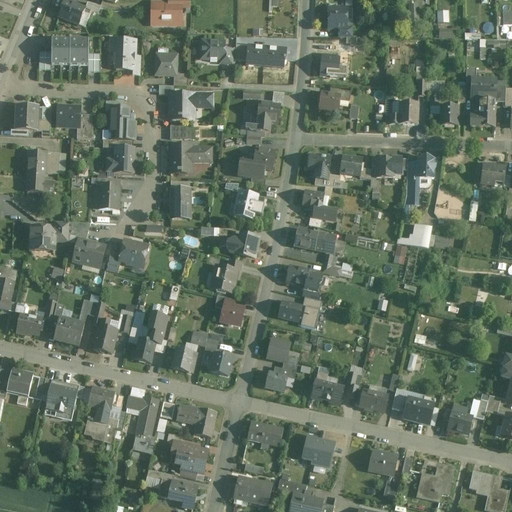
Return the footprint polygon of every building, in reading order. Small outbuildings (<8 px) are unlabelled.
[(170,0),(170,4),(162,4),(162,8),(153,8),(153,23),(162,23),(162,27),(171,27),(171,23),(180,23),(180,9),(190,9),(190,0),(170,0)] [(85,10),(66,2),(65,1),(58,19),(59,19),(59,18),(78,26),(78,27),(86,10),(85,10)] [(86,10),(78,27),(85,30),(92,10),(100,13),(101,8),(88,4),(85,10),(86,10)] [(417,6),(409,7),(410,24),(418,24),(417,6)] [(339,10),(329,10),(329,30),(339,30),(347,30),(347,29),(346,10),(345,10),(342,7),(339,10)] [(437,24),(449,23),(449,11),(437,12),(437,24)] [(511,13),(496,14),(497,28),(511,27),(511,13)] [(352,29),(347,29),(347,30),(339,30),(339,39),(353,39),(352,29)] [(472,49),(480,49),(480,59),(485,59),(485,38),(472,38),(472,49)] [(486,40),(486,49),(498,49),(499,40),(486,40)] [(61,41),(51,41),(51,67),(61,67),(61,41)] [(70,41),(61,41),(61,67),(70,67),(70,41)] [(79,41),(70,41),(70,67),(79,67),(79,41)] [(89,42),(79,41),(79,67),(88,68),(88,56),(89,42)] [(136,43),(111,42),(110,54),(116,55),(116,72),(125,72),(126,69),(129,69),(130,69),(131,66),(135,66),(135,59),(136,43)] [(225,44),(202,43),(202,55),(202,57),(210,57),(210,64),(217,64),(217,60),(219,62),(220,62),(222,60),(225,60),(225,51),(225,44)] [(248,48),(236,47),(235,51),(235,63),(246,64),(248,48)] [(399,59),(399,47),(390,47),(390,59),(399,59)] [(286,51),(248,48),(246,64),(246,67),(283,70),(283,63),(285,63),(286,51)] [(235,51),(225,51),(225,60),(226,61),(226,65),(235,66),(235,63),(235,51)] [(349,53),(337,52),(336,60),(327,59),(327,63),(321,63),(320,77),(330,78),(330,79),(337,79),(347,80),(349,53)] [(177,57),(156,56),(155,77),(174,78),(176,78),(176,76),(177,57)] [(140,59),(135,59),(135,66),(131,66),(130,69),(129,69),(128,77),(139,77),(139,76),(140,76),(141,60),(140,60),(140,59)] [(481,83),(476,83),(476,70),(466,69),(466,85),(472,85),(471,100),(480,100),(479,117),(471,117),(471,128),(495,129),(495,104),(496,87),(496,83),(494,81),(483,81),(481,83)] [(426,75),(416,75),(416,83),(419,83),(426,83),(426,75)] [(188,76),(176,76),(176,78),(174,78),(173,88),(174,88),(187,89),(188,76)] [(173,88),(159,87),(159,96),(170,96),(173,96),(174,96),(174,88),(173,88)] [(506,87),(496,87),(495,104),(505,104),(506,90),(506,87)] [(350,95),(338,93),(337,94),(336,94),(336,96),(340,96),(340,101),(349,103),(350,95)] [(336,96),(329,95),(329,96),(321,95),(321,99),(318,99),(317,107),(320,107),(319,112),(338,114),(340,101),(340,96),(336,96)] [(436,95),(430,95),(430,108),(438,108),(438,95),(436,95)] [(174,96),(173,96),(170,96),(170,119),(189,119),(189,108),(202,108),(202,109),(212,109),(212,97),(193,97),(193,96),(174,96)] [(124,102),(106,101),(105,113),(111,113),(111,112),(122,112),(122,109),(124,109),(124,102)] [(272,105),(258,104),(256,133),(265,134),(270,135),(271,124),(279,125),(280,107),(272,107),(272,105)] [(418,106),(399,105),(399,117),(399,126),(418,127),(418,106)] [(38,109),(16,108),(16,132),(37,133),(38,121),(38,109)] [(359,109),(351,108),(349,120),(357,120),(359,109)] [(458,108),(441,108),(441,127),(458,128),(458,108)] [(80,110),(57,109),(56,128),(79,129),(80,110)] [(122,112),(111,112),(111,113),(110,142),(115,143),(133,143),(134,143),(134,142),(133,142),(134,136),(135,136),(135,124),(128,124),(129,112),(122,112)] [(92,117),(83,117),(82,141),(91,141),(92,117)] [(399,117),(389,117),(389,126),(399,126),(399,117)] [(51,122),(38,121),(37,133),(42,133),(42,139),(50,140),(51,122)] [(190,127),(170,128),(170,141),(190,141),(190,127)] [(133,143),(115,143),(114,162),(107,162),(106,173),(113,173),(113,174),(133,175),(134,149),(133,149),(133,143)] [(192,147),(170,147),(170,173),(191,173),(191,161),(202,161),(202,162),(212,162),(211,150),(192,150),(192,147)] [(269,152),(259,150),(258,152),(256,152),(254,166),(254,169),(264,170),(272,172),(275,155),(269,154),(269,152)] [(60,155),(30,154),(29,177),(44,178),(45,176),(59,176),(60,155)] [(321,157),(320,159),(310,158),(308,171),(320,172),(328,174),(331,158),(321,157)] [(363,161),(353,159),(353,160),(343,159),(340,175),(360,178),(361,170),(363,161)] [(401,160),(392,160),(392,162),(394,162),(393,177),(402,178),(402,172),(401,161),(401,160)] [(378,161),(378,170),(376,169),(375,175),(375,179),(376,179),(393,180),(393,177),(394,162),(392,162),(378,161)] [(434,161),(418,161),(418,166),(407,165),(406,198),(405,206),(416,208),(418,199),(418,191),(426,191),(428,190),(429,189),(431,188),(431,186),(431,180),(434,180),(434,161)] [(254,166),(241,164),(239,177),(263,181),(264,170),(254,169),(254,166)] [(506,169),(483,166),(481,185),(503,188),(506,169)] [(371,172),(361,170),(360,178),(359,180),(371,182),(371,174),(371,172)] [(318,180),(316,179),(315,188),(321,188),(322,181),(326,181),(327,177),(328,177),(328,174),(320,172),(318,180)] [(44,178),(29,177),(28,193),(43,194),(44,192),(54,192),(54,183),(44,182),(44,178)] [(328,177),(327,177),(326,181),(322,181),(321,188),(332,190),(334,177),(328,177)] [(340,178),(334,177),(332,190),(342,191),(344,183),(340,183),(340,178)] [(239,186),(226,185),(225,191),(237,194),(239,186)] [(120,187),(109,186),(102,187),(100,186),(99,211),(119,212),(120,187)] [(171,190),(170,190),(170,198),(172,198),(172,205),(170,205),(170,221),(190,221),(190,190),(171,190)] [(376,190),(373,190),(372,201),(380,202),(380,190),(376,190)] [(257,198),(240,193),(234,216),(252,220),(257,198)] [(324,196),(305,193),(302,207),(315,210),(322,211),(324,196)] [(322,211),(315,210),(314,219),(322,221),(326,221),(327,218),(336,220),(337,212),(327,210),(327,211),(322,211)] [(322,221),(314,219),(310,218),(309,228),(320,230),(322,221)] [(70,224),(55,223),(54,234),(55,234),(55,238),(69,239),(69,236),(70,224)] [(90,225),(70,224),(69,236),(75,238),(74,247),(77,248),(78,241),(86,243),(90,225)] [(145,226),(145,235),(161,235),(161,226),(145,226)] [(49,229),(31,229),(30,250),(52,251),(54,249),(55,238),(55,234),(54,234),(53,234),(49,229)] [(235,231),(219,230),(219,238),(235,238),(235,231)] [(318,236),(298,231),(294,248),(315,252),(318,236)] [(430,236),(415,233),(412,244),(405,242),(404,246),(427,251),(430,236)] [(259,240),(241,236),(239,243),(233,241),(228,244),(227,250),(230,255),(255,260),(257,252),(256,252),(259,241),(259,240)] [(335,239),(318,236),(315,252),(325,254),(326,251),(329,249),(333,250),(335,239)] [(86,243),(78,241),(77,248),(73,263),(100,270),(105,248),(86,243)] [(120,257),(119,263),(124,264),(126,267),(131,268),(134,267),(143,269),(148,249),(123,243),(120,257)] [(396,246),(393,263),(403,265),(407,248),(396,246)] [(120,257),(110,255),(106,272),(116,275),(119,263),(120,257)] [(337,259),(326,257),(323,267),(324,268),(324,267),(334,270),(336,259),(337,259)] [(227,269),(216,267),(214,276),(217,277),(214,292),(232,296),(237,273),(239,273),(241,265),(228,262),(227,269)] [(334,270),(324,267),(324,268),(323,274),(339,278),(341,271),(334,270)] [(310,273),(290,268),(286,284),(305,289),(306,289),(310,273)] [(17,273),(0,269),(0,311),(8,313),(15,284),(14,284),(17,273)] [(321,275),(310,273),(306,289),(305,289),(304,293),(316,296),(316,295),(318,287),(320,286),(322,279),(320,276),(321,275)] [(180,289),(172,288),(169,301),(177,303),(180,289)] [(316,296),(304,293),(303,299),(309,301),(317,303),(317,302),(319,296),(316,295),(316,296)] [(234,301),(217,298),(214,309),(223,311),(224,306),(233,308),(234,301)] [(98,305),(83,301),(77,325),(84,327),(87,316),(95,318),(98,305)] [(317,303),(309,301),(307,312),(314,314),(317,303)] [(385,311),(387,302),(379,301),(378,310),(385,311)] [(49,302),(45,321),(52,322),(56,304),(49,302)] [(294,305),(288,304),(288,305),(282,304),(278,318),(299,323),(302,309),(293,307),(294,305)] [(57,305),(53,322),(52,322),(51,328),(57,330),(59,321),(60,321),(64,307),(57,305)] [(233,308),(224,306),(223,311),(221,323),(226,325),(225,326),(231,327),(232,326),(240,328),(244,311),(233,308)] [(42,319),(20,315),(16,334),(17,334),(17,333),(25,335),(25,336),(26,335),(38,337),(38,338),(39,338),(42,319)] [(167,319),(151,315),(149,324),(150,325),(148,331),(153,332),(150,343),(155,344),(161,345),(167,319)] [(131,318),(124,317),(120,333),(127,334),(131,318)] [(101,321),(95,319),(93,327),(98,328),(99,328),(108,330),(109,324),(101,322),(101,321)] [(60,321),(59,321),(57,330),(54,342),(78,348),(84,327),(77,325),(60,321)] [(144,329),(133,326),(130,335),(128,344),(138,346),(139,340),(141,341),(144,329)] [(57,330),(51,328),(48,341),(54,342),(57,330)] [(108,330),(99,328),(98,328),(93,352),(112,356),(117,332),(108,330)] [(511,330),(498,328),(497,335),(511,338),(511,330)] [(208,337),(194,333),(192,338),(207,341),(208,337)] [(207,341),(192,338),(191,345),(205,348),(207,341)] [(141,341),(139,340),(138,346),(136,353),(138,354),(136,361),(133,360),(133,361),(150,365),(151,364),(149,364),(151,353),(153,353),(155,344),(150,343),(141,341)] [(218,344),(207,341),(205,348),(206,348),(216,351),(218,344)] [(289,346),(272,342),(268,360),(284,364),(286,357),(287,358),(289,346)] [(216,351),(206,348),(204,354),(214,357),(215,355),(216,351)] [(197,355),(177,350),(172,369),(189,374),(192,362),(195,362),(197,355)] [(215,355),(214,357),(210,373),(228,378),(232,359),(215,355)] [(287,358),(286,357),(284,364),(282,372),(277,370),(275,376),(269,374),(265,389),(284,394),(287,379),(294,381),(299,360),(287,358)] [(511,359),(506,358),(503,370),(511,372),(511,359)] [(511,372),(503,370),(501,379),(511,381),(511,380),(511,372)] [(12,373),(1,371),(0,374),(0,388),(3,389),(4,383),(9,384),(12,373)] [(33,378),(12,373),(9,384),(7,395),(19,398),(17,405),(25,407),(25,408),(26,408),(28,399),(33,378)] [(328,377),(318,374),(312,400),(322,403),(322,401),(322,400),(325,385),(326,385),(328,377)] [(362,377),(350,374),(347,386),(349,387),(359,389),(362,377)] [(400,378),(392,376),(388,392),(396,394),(400,378)] [(46,381),(39,379),(36,396),(42,397),(46,381)] [(52,382),(46,381),(42,397),(48,398),(52,382)] [(69,386),(52,382),(48,398),(44,416),(71,422),(79,388),(69,386)] [(326,385),(325,385),(322,400),(322,401),(330,402),(329,404),(339,407),(343,389),(326,385)] [(359,389),(349,387),(346,399),(357,401),(359,391),(359,389)] [(115,394),(100,391),(100,390),(92,388),(88,408),(100,411),(110,413),(111,413),(112,409),(115,397),(115,394)] [(359,391),(357,401),(355,408),(361,409),(364,393),(359,391)] [(388,398),(368,394),(364,410),(364,412),(372,414),(373,412),(385,415),(388,398)] [(403,397),(395,395),(392,411),(405,414),(406,409),(400,407),(403,397)] [(123,399),(115,397),(112,409),(121,410),(123,399)] [(501,400),(489,398),(488,403),(487,406),(499,408),(501,400)] [(158,403),(144,399),(144,402),(129,399),(126,409),(127,409),(141,412),(136,436),(141,437),(150,439),(158,403)] [(425,399),(423,404),(408,401),(406,409),(405,414),(403,420),(429,427),(435,401),(425,399)] [(488,403),(481,402),(476,420),(483,422),(485,414),(487,406),(488,403)] [(175,406),(163,404),(160,419),(172,421),(175,406)] [(499,408),(487,406),(485,414),(497,417),(499,408)] [(216,415),(180,407),(176,422),(191,426),(191,424),(196,425),(194,436),(211,440),(216,415)] [(100,411),(97,423),(89,421),(87,434),(88,436),(95,437),(97,436),(104,438),(103,440),(113,442),(112,446),(113,446),(116,432),(118,422),(109,420),(110,413),(100,411)] [(127,415),(120,414),(118,422),(116,432),(123,433),(127,415)] [(472,420),(451,415),(447,433),(468,437),(472,420)] [(511,417),(506,416),(501,438),(511,440),(511,417)] [(283,430),(251,424),(247,442),(279,449),(283,430)] [(183,439),(168,436),(167,443),(182,447),(183,439)] [(150,439),(141,437),(140,441),(135,440),(133,450),(152,455),(155,443),(151,443),(151,439),(150,439)] [(315,440),(308,438),(303,460),(313,463),(312,466),(329,470),(335,446),(315,441),(315,440)] [(207,454),(193,451),(193,449),(186,447),(185,453),(181,466),(197,470),(203,471),(207,454)] [(185,453),(180,452),(177,453),(175,462),(177,465),(181,466),(185,453)] [(397,459),(373,454),(373,453),(372,452),(368,472),(394,478),(398,458),(397,458),(397,459)] [(412,461),(405,459),(401,475),(409,477),(412,461)] [(156,472),(160,467),(154,463),(151,468),(156,472)] [(197,470),(181,466),(179,479),(195,482),(197,470)] [(264,470),(246,466),(244,473),(263,477),(264,470)] [(441,479),(424,476),(423,483),(421,483),(419,493),(426,494),(425,499),(440,502),(442,496),(448,497),(454,470),(444,468),(441,479)] [(175,478),(148,472),(146,480),(161,483),(171,485),(172,483),(173,483),(175,478)] [(324,478),(312,475),(309,488),(321,491),(324,478)] [(497,480),(472,475),(469,491),(489,495),(486,511),(503,511),(508,494),(495,492),(497,480)] [(264,485),(239,480),(234,500),(257,505),(258,502),(260,503),(264,485)] [(171,485),(161,483),(158,499),(168,501),(171,485)] [(173,483),(172,483),(171,485),(168,501),(183,504),(182,509),(193,511),(195,502),(193,502),(196,489),(198,489),(173,483)] [(399,485),(391,483),(388,499),(396,501),(399,485)] [(272,487),(264,485),(260,503),(268,505),(272,487)] [(135,491),(128,493),(130,502),(137,500),(135,491)] [(324,503),(294,496),(290,511),(321,511),(323,506),(324,503)]
